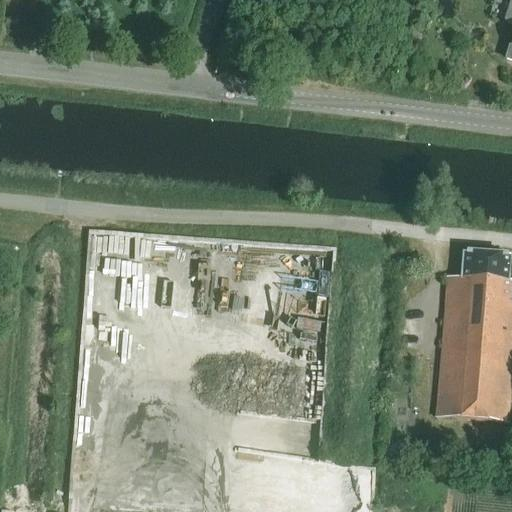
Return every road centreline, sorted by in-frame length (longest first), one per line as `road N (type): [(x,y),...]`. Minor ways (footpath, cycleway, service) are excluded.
road 1 (tertiary): [(511,125),(0,63)]
road 2 (unclassified): [(511,243),(0,200)]
